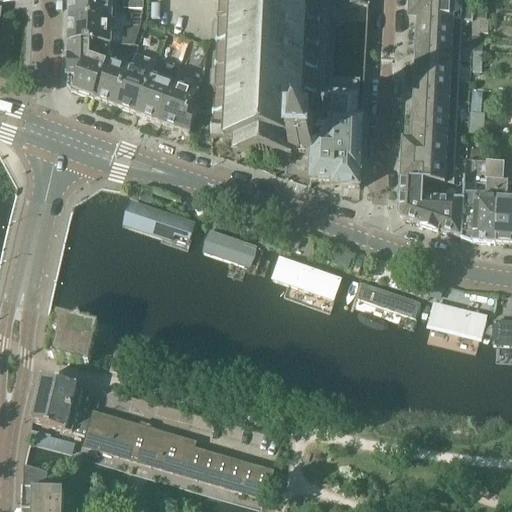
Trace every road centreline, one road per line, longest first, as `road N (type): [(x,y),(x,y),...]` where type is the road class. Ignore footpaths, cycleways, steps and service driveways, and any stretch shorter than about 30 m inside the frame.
road 1 (residential): [(377,245),(387,0)]
road 2 (tertiary): [(184,180),(377,245)]
road 3 (tertiary): [(5,439),(26,359),(23,293)]
road 4 (tertiary): [(23,293),(59,153)]
road 5 (tertiary): [(377,245),(474,277),(511,280)]
road 6 (tertiary): [(59,153),(118,174),(184,180)]
road 7 (tertiary): [(184,180),(66,129)]
road 8 (residential): [(44,120),(50,0)]
